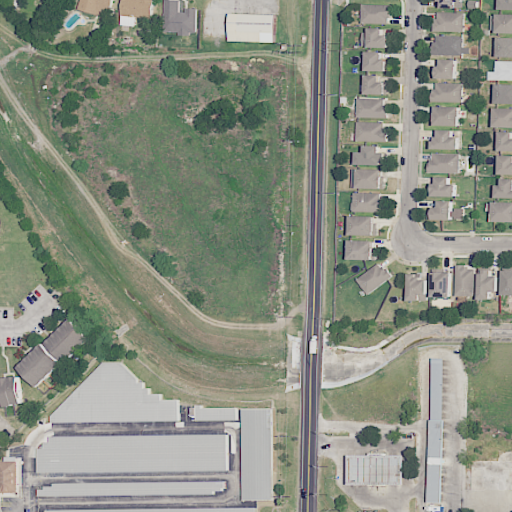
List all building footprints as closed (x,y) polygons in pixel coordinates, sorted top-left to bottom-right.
[(122,0),(120,25),(135,26),(136,17),(152,19),(153,0),(122,0)] [(197,34),(198,10),(180,9),(180,0),(177,0),(164,0),(164,33),(197,34)] [(511,9),(511,0),(499,0),(499,10),(511,9)] [(391,5),(362,4),(362,23),(391,24),(391,5)] [(435,32),(464,32),(465,12),(435,12),(435,32)] [(230,41),(275,42),(275,15),(230,14),(230,41)] [(511,14),(491,14),(491,32),(511,32),(511,14)] [(362,47),(390,48),(391,36),(383,35),(383,30),(363,30),(362,47)] [(470,47),(463,47),(463,36),(434,36),(434,54),(470,55),(470,47)] [(511,37),(498,38),(497,57),(511,57),(511,37)] [(366,71),(389,72),(389,60),(382,59),(382,52),(366,52),(366,71)] [(456,79),(457,60),(441,60),(441,66),(435,66),(434,79),(456,79)] [(511,61),(495,61),(495,72),(488,71),(488,79),(511,79),(511,61)] [(387,95),(387,82),(379,82),(380,75),(366,75),(365,94),(387,95)] [(463,83),(434,83),(433,101),(462,102),(463,83)] [(511,84),(495,85),(496,104),(511,103),(511,84)] [(386,118),(387,99),(358,97),(357,118),(386,118)] [(459,126),(460,107),(433,106),(433,125),(459,126)] [(494,127),(511,127),(511,108),(494,108),(494,127)] [(386,122),(357,122),(357,141),(386,141),(386,122)] [(457,149),(457,130),(439,130),(438,139),(432,139),(432,149),(457,149)] [(499,151),(511,151),(511,131),(499,132),(499,151)] [(386,165),(386,152),(380,152),(380,146),(364,146),(364,152),(356,152),(356,164),(386,165)] [(460,172),(459,154),(430,154),(430,173),(460,172)] [(511,155),(499,155),(499,175),(511,175),(511,155)] [(384,189),(385,170),(353,169),(353,188),(384,189)] [(456,197),(456,184),(450,184),(450,177),(432,177),(432,196),(456,197)] [(497,198),(511,198),(511,179),(498,179),(497,198)] [(383,193),(353,192),(353,211),(383,212),(383,193)] [(465,209),(453,208),(453,201),(439,201),(439,207),(429,207),(429,219),(464,220),(465,209)] [(511,202),(493,202),(493,221),(511,221),(511,202)] [(377,217),(350,216),(350,235),(377,236),(377,217)] [(349,259),(375,260),(376,241),(349,240),(349,259)] [(368,295),(392,277),(380,262),(357,280),(368,295)] [(456,297),(475,296),(475,267),(456,267),(456,297)] [(479,299),(492,299),(492,292),(498,292),(499,277),(492,277),(492,270),(480,270),(479,299)] [(511,295),(511,270),(503,271),(503,296),(511,295)] [(451,272),(432,273),(433,297),(452,297),(451,272)] [(409,301),(428,301),(428,280),(419,280),(419,274),(409,274),(409,301)] [(38,388),(90,338),(71,318),(19,368),(38,388)] [(431,359),(427,501),(442,502),(444,359),(431,359)] [(180,421),(179,399),(162,400),(162,394),(151,394),(151,388),(147,388),(120,362),(102,362),(51,416),(51,423),(180,421)] [(1,378),(4,406),(23,405),(20,377),(1,378)] [(197,408),(197,421),(238,420),(238,407),(197,408)] [(273,408),(243,409),(244,500),(274,500),(273,408)] [(228,434),(49,436),(49,445),(38,446),(38,473),(229,471),(228,434)] [(351,455),(351,484),(369,484),(387,484),(407,484),(407,455),(387,455),(369,455),(351,455)] [(0,461),(5,461),(4,457),(16,457),(19,457),(20,496),(0,496),(0,461)] [(38,484),(38,497),(226,494),(226,481),(38,484)]
